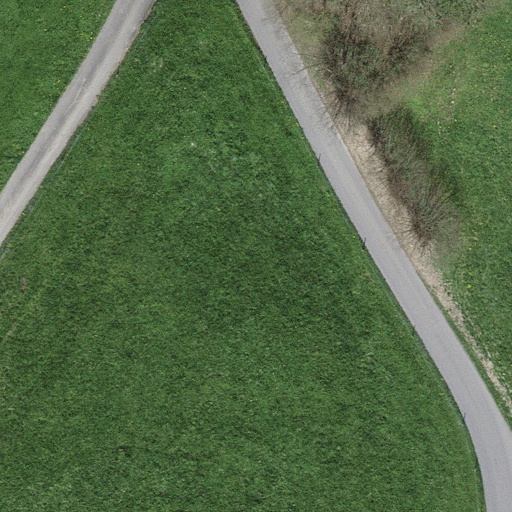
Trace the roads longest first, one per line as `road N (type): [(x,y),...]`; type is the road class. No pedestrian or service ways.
road 1 (unclassified): [(510,511),(500,458),(463,378),(246,0)]
road 2 (unclassified): [(0,227),(145,0)]
